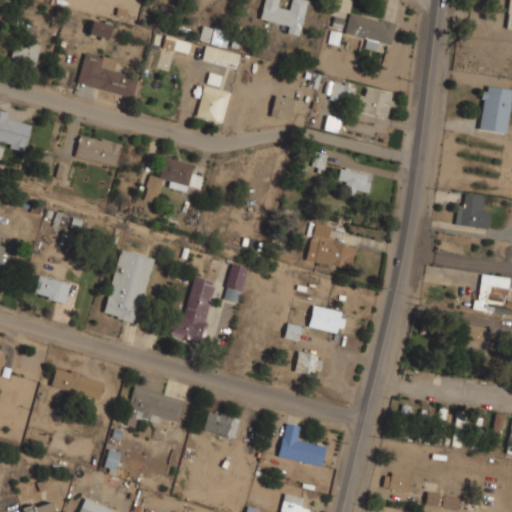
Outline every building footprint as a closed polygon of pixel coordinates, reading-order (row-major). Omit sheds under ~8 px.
[(262,0),(259,19),(287,25),(286,33),(298,36),(305,0),(290,0),(288,9),(276,7),(277,0),(262,0)] [(365,38),(363,47),(375,50),(377,42),(389,45),(394,24),(349,13),(344,34),(365,38)] [(106,39),(110,25),(91,20),(87,34),(106,39)] [(228,31),(201,26),(197,41),(224,47),(228,31)] [(161,47),(187,53),(190,42),(164,35),(161,47)] [(32,69),(39,46),(14,39),(8,62),(32,69)] [(239,54),(204,45),(202,57),(236,66),(239,54)] [(75,83),(131,97),(136,77),(113,71),(116,60),(83,52),(75,83)] [(220,75),(207,72),(205,83),(218,86),(220,75)] [(353,86),(331,82),(328,100),(350,103),(353,86)] [(229,91),(202,85),(195,116),(222,122),(229,91)] [(477,130),(504,133),(511,89),(483,85),(477,130)] [(388,105),(393,107),(396,95),(364,87),(362,95),(357,94),(353,110),(385,118),(388,105)] [(293,100),(274,95),(268,116),(288,121),(293,100)] [(30,124),(5,118),(7,112),(0,110),(0,142),(9,145),(8,148),(23,151),(30,124)] [(338,118),(326,115),(322,129),(335,132),(338,118)] [(73,156),(114,166),(120,144),(79,134),(73,156)] [(309,169),(323,171),(325,153),(311,151),(309,169)] [(193,164),(163,156),(158,177),(148,175),(141,199),(154,202),(159,183),(186,190),(187,186),(199,189),(202,176),(191,173),(193,164)] [(65,179),(68,165),(57,163),(54,177),(65,179)] [(344,182),(342,193),(352,195),(354,189),(367,192),(371,175),(339,168),(336,179),(344,182)] [(456,205),(453,224),(486,229),(488,212),(480,210),(482,196),(463,193),(461,205),(456,205)] [(305,259),(350,269),(354,246),(326,240),(329,226),(313,222),(305,259)] [(151,257),(117,249),(103,315),(136,322),(151,257)] [(221,299),(237,303),(246,267),(230,263),(221,299)] [(508,277),(479,274),(476,300),(472,300),(471,309),(486,311),(487,300),(493,301),(491,312),(510,314),(511,299),(505,298),(508,277)] [(64,302),(69,284),(37,275),(32,293),(64,302)] [(169,335),(199,342),(215,281),(192,276),(182,316),(174,314),(169,335)] [(342,312),(311,305),(306,326),(337,333),(342,312)] [(296,340),(300,326),(286,322),(282,337),(296,340)] [(293,370),(317,373),(319,353),(295,351),(293,370)] [(99,398),(103,380),(53,369),(49,387),(99,398)] [(182,400),(133,386),(123,422),(132,425),(134,417),(157,423),(158,417),(176,422),(182,400)] [(234,436),(237,418),(205,412),(202,430),(234,436)] [(503,414),(495,412),(491,428),(499,430),(503,414)] [(320,466),(324,446),(296,440),(299,426),(284,423),(276,457),(320,466)] [(119,452),(107,449),(102,467),(114,470),(119,452)] [(411,478),(384,471),(380,486),(407,493),(411,478)] [(423,504),(436,506),(438,493),(425,491),(423,504)] [(278,511),(306,511),(307,510),(300,509),(302,498),(283,493),(278,511)] [(455,509),(457,498),(441,495),(439,506),(455,509)] [(76,511),(116,511),(83,498),(76,511)] [(21,509),(21,511),(52,511),(49,500),(21,509)]
